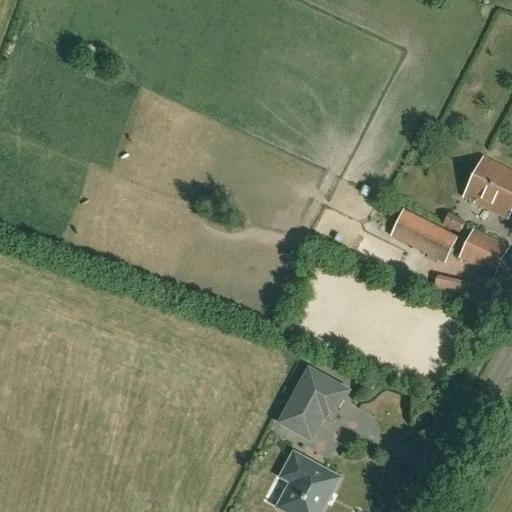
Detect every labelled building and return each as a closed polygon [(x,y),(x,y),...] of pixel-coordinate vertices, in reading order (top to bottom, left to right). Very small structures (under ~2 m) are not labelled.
[(507,220),(511,210),(511,173),(484,159),(464,198),(507,220)] [(445,264),(457,238),(403,212),(390,238),(445,264)] [(459,233),(465,223),(448,215),(443,226),(459,233)] [(495,277),(509,249),(473,231),(459,259),(495,277)] [(453,280),(449,297),(482,305),(486,288),(453,280)] [(332,423),(349,393),(309,371),(280,424),(311,441),(323,418),(332,423)] [(424,428),(434,422),(428,412),(418,419),(424,428)] [(332,493),(339,482),(311,467),(312,464),(294,454),(281,478),(291,484),(277,509),(281,511),(321,511),(326,504),(324,503),(330,492),(332,493)]
